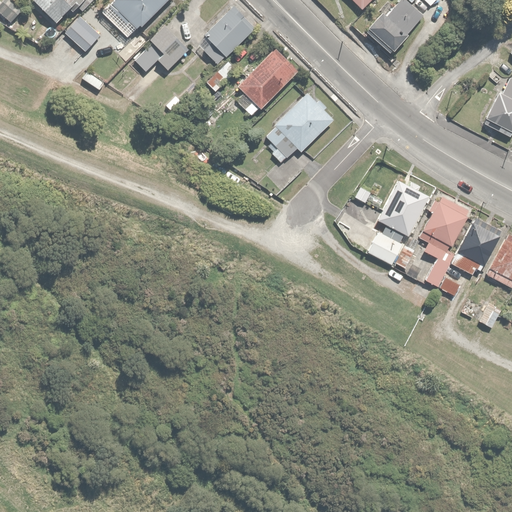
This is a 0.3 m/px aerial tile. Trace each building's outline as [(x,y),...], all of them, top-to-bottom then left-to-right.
[(16,0),(0,0),(0,15),(9,24),(24,7),(16,0)] [(35,0),(56,20),(69,7),(73,11),(77,6),(82,11),(93,0),(35,0)] [(137,28),(163,0),(109,0),(106,4),(126,23),(129,20),(137,28)] [(381,9),(364,29),(391,51),(423,13),(408,0),(397,0),(386,14),(381,9)] [(235,3),(196,41),(216,61),(255,23),(235,3)] [(80,15),(66,32),(85,49),(100,32),(80,15)] [(188,47),(162,22),(149,36),(150,38),(127,62),(142,76),(158,59),(168,68),(188,47)] [(273,44),(236,83),(244,91),(236,99),(252,115),(297,67),(273,44)] [(228,58),(205,80),(215,90),(238,68),(228,58)] [(482,119),(496,127),(508,134),(511,127),(511,78),(511,77),(501,93),(498,91),(482,119)] [(306,90),(273,122),(275,124),(264,135),(277,148),(272,153),(280,161),(296,146),(300,150),(333,118),(306,90)] [(426,193),(419,190),(421,185),(410,179),(407,184),(396,178),(376,218),(406,233),(426,193)] [(426,242),(423,249),(436,255),(424,278),(435,283),(452,249),(449,247),(469,207),(438,192),(416,237),(426,242)] [(475,213),(451,261),(472,272),(475,266),(480,268),(501,226),(475,213)] [(376,231),(366,250),(391,263),(401,244),(376,231)] [(484,272),(511,286),(511,283),(511,234),(505,231),(484,272)] [(445,277),(439,288),(450,294),(456,283),(445,277)] [(468,296),(460,310),(472,317),(480,302),(468,296)] [(490,298),(478,318),(492,326),(503,306),(490,298)]
